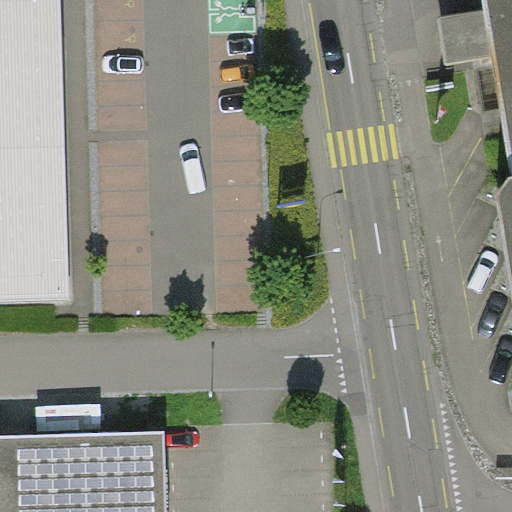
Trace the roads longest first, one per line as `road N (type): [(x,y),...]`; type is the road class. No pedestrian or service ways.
road 1 (residential): [(0,373),(396,364)]
road 2 (secondary): [(396,364),(339,0)]
road 3 (secondary): [(420,511),(396,364)]
